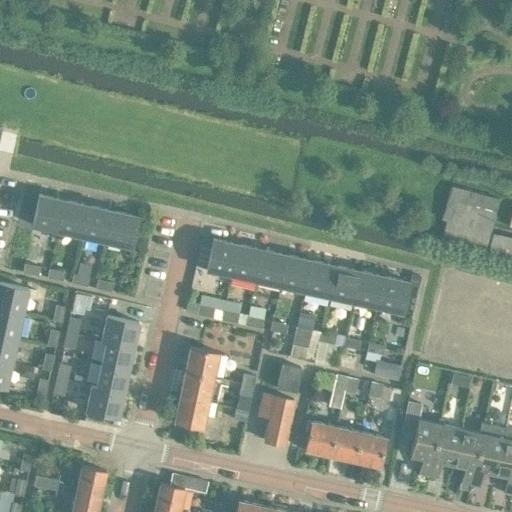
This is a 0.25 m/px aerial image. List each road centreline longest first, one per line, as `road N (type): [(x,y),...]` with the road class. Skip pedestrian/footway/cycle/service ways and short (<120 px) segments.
road 1 (residential): [(430,511),(139,449)]
road 2 (residential): [(139,449),(189,212)]
road 3 (residential): [(139,449),(0,418)]
